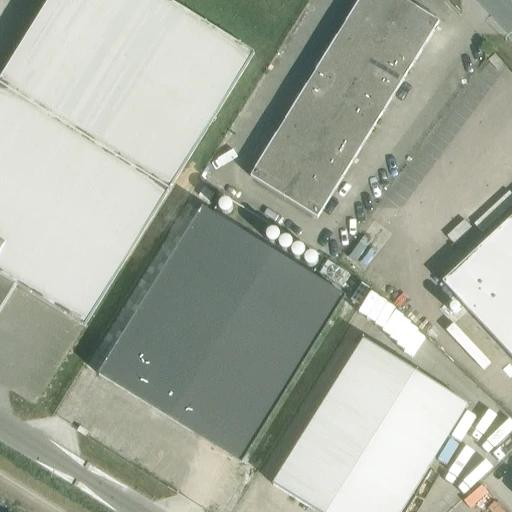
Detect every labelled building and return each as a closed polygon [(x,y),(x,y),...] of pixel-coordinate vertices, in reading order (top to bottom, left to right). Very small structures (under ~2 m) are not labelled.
[(0,311),(16,285),(84,327),(254,54),(166,0),(50,0),(0,81),(0,311)] [(390,26),(405,1),(403,0),(359,0),(356,5),(390,26)] [(390,26),(423,47),(439,22),(405,1),(390,26)] [(390,26),(356,5),(341,30),(375,51),(390,26)] [(375,51),(408,71),(423,47),(390,26),(375,51)] [(375,51),(341,30),(326,54),(359,75),(375,51)] [(359,75),(393,96),(408,71),(375,51),(359,75)] [(359,75),(326,54),(311,79),(344,100),(359,75)] [(344,100),(378,120),(393,96),(359,75),(344,100)] [(344,100),(311,79),(296,103),(329,124),(344,100)] [(329,124),(362,145),(378,120),(344,100),(329,124)] [(329,124),(296,103),(281,128),(314,148),(329,124)] [(314,148),(347,169),(362,145),(329,124),(314,148)] [(314,148),(281,128),(265,152),(299,173),(314,148)] [(299,173),(332,194),(347,169),(314,148),(299,173)] [(250,177),(283,198),(299,173),(265,152),(250,177)] [(299,173),(283,198),(317,219),(332,194),(299,173)] [(346,297),(202,208),(98,376),(242,465),(346,297)] [(511,216),(441,282),(511,358),(511,216)] [(361,314),(385,329),(399,306),(375,291),(361,314)] [(273,486),(314,511),(401,511),(468,406),(364,340),(273,486)] [(77,432),(85,437),(88,432),(79,427),(77,432)]
